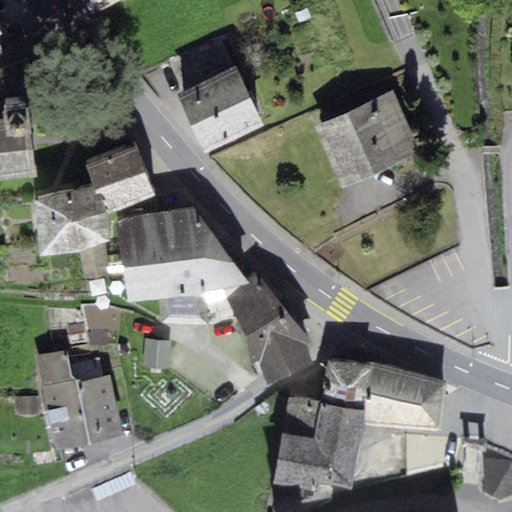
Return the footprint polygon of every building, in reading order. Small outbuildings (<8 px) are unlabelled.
[(238,55),(179,80),(207,137),(265,110),(238,55)] [(34,105),(31,75),(4,78),(7,108),(34,105)] [(317,117),(344,177),(420,142),(393,83),(317,117)] [(0,166),(37,162),(31,108),(8,110),(0,111),(0,166)] [(36,188),(42,240),(79,235),(85,234),(103,228),(113,225),(109,202),(156,183),(136,134),(88,153),(93,173),(36,188)] [(251,270),(196,198),(135,207),(118,216),(129,290),(160,284),(165,312),(208,314),(208,308),(234,301),(227,289),(251,270)] [(88,272),(113,268),(103,228),(85,234),(79,235),(88,272)] [(315,351),(307,333),(312,329),(258,266),(251,270),(227,289),(234,301),(248,321),(253,349),(260,348),(267,371),(305,354),(315,351)] [(170,364),(172,337),(147,335),(145,361),(170,364)] [(58,439),(124,425),(109,367),(82,373),(81,369),(73,371),(67,343),(37,350),(58,439)] [(373,354),(330,350),(323,390),(369,392),(373,354)] [(369,392),(366,413),(442,419),(448,371),(373,354),(369,392)] [(319,475),(322,466),(353,469),(366,413),(369,392),(323,390),(291,392),(275,466),(281,467),(316,474),(319,475)] [(501,493),(511,489),(511,457),(484,454),(488,486),(501,493)] [(276,492),(313,492),(316,474),(281,467),(276,492)]
